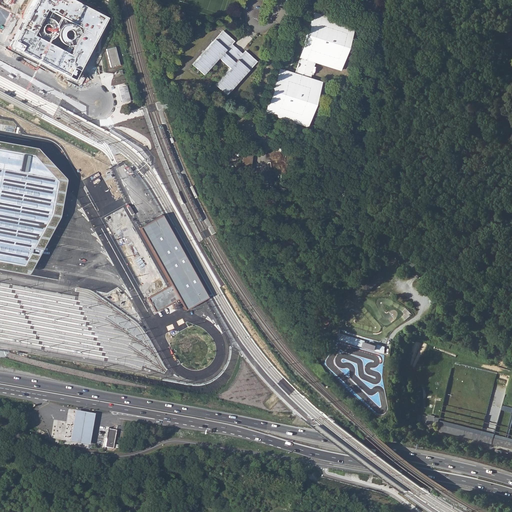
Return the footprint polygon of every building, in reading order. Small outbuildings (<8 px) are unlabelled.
[(102,21),(63,0),(32,0),(6,49),(70,82),(80,64),(102,21)] [(278,68),(264,114),(268,115),(306,127),(308,121),(320,81),(307,77),(309,73),(311,74),(313,66),(311,66),(312,61),(340,70),(354,25),(312,12),(298,57),(303,58),(298,74),(293,72),(278,68)] [(220,33),(189,65),(200,76),(216,60),(227,71),(211,87),(222,97),(253,65),(242,54),(237,59),(226,49),(231,44),(220,33)] [(105,48),(110,66),(119,64),(114,46),(105,48)] [(119,92),(111,94),(114,109),(122,107),(119,92)] [(38,149),(0,141),(0,267),(28,272),(32,266),(36,259),(45,242),(49,234),(53,227),(57,220),(59,216),(61,207),(63,198),(64,191),(67,179),(38,149)] [(243,151),(241,169),(249,170),(252,152),(243,151)] [(208,297),(163,215),(159,218),(153,221),(145,225),(140,227),(172,286),(180,299),(186,310),(192,307),(200,302),(205,299),(208,297)] [(362,285),(368,292),(384,278),(377,271),(367,280),(362,285)] [(180,299),(172,286),(149,299),(157,312),(180,299)] [(341,333),(339,340),(385,353),(387,346),(341,333)] [(94,414),(75,411),(69,441),(88,445),(94,414)] [(421,420),(439,424),(475,432),(501,439),(511,441),(511,438),(508,438),(495,434),(482,431),(440,420),(441,417),(422,412),(421,418),(421,420)] [(511,441),(501,439),(475,432),(439,424),(438,431),(483,442),(511,449),(511,441)] [(108,429),(105,447),(113,449),(116,430),(108,429)]
